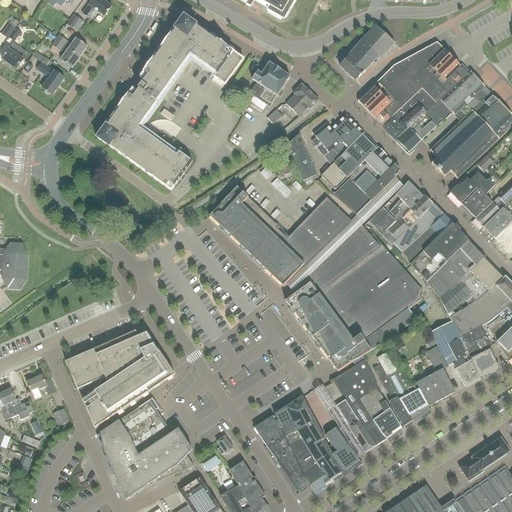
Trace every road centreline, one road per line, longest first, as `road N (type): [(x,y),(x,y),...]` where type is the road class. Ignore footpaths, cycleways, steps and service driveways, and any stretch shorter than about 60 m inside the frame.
road 1 (tertiary): [(296,511),(153,297)]
road 2 (residential): [(511,397),(341,511)]
road 3 (residential): [(118,511),(46,345)]
road 4 (tertiary): [(153,297),(137,270),(61,205),(52,164)]
road 5 (tertiary): [(307,47),(367,17),(466,0)]
road 6 (tertiary): [(65,129),(134,35),(149,0)]
road 7 (unclassified): [(170,209),(65,129)]
